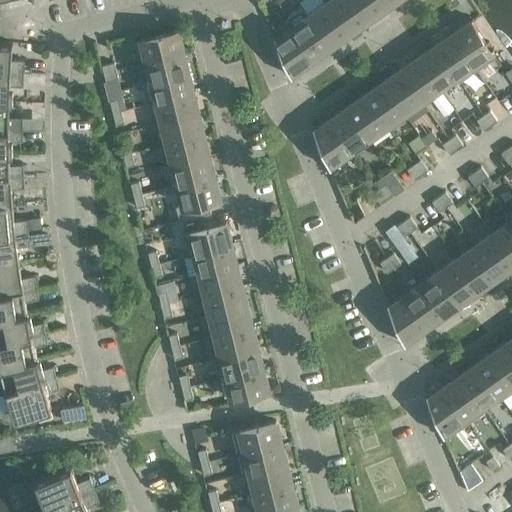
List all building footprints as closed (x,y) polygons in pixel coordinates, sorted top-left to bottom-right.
[(365,21),(350,0),(329,0),(326,3),(347,33),(365,21)] [(383,8),(376,0),(350,0),(365,21),(383,8)] [(376,0),(383,8),(394,0),(376,0)] [(347,33),(326,3),(308,15),(330,45),(347,33)] [(308,15),(293,26),(292,27),(313,57),(330,45),(308,15)] [(473,18),(451,33),(477,70),(495,56),(491,51),(494,49),(493,47),(490,50),(470,21),(473,19),(473,18)] [(291,73),(313,57),(292,27),(293,26),(289,20),(272,31),(291,76),(293,76),(291,73)] [(141,65),(148,63),(147,62),(183,53),(177,27),(176,28),(177,31),(143,40),(142,36),(141,36),(142,40),(135,42),(141,65)] [(477,70),(451,33),(434,45),(456,75),(455,76),(459,82),(477,70)] [(0,41),(0,71),(24,73),(25,60),(11,59),(12,42),(0,41)] [(456,75),(434,45),(418,57),(439,87),(455,76),(456,75)] [(188,73),(183,53),(147,62),(148,63),(152,82),(188,73)] [(439,87),(418,57),(400,69),(421,100),(439,87)] [(102,65),(104,73),(116,70),(114,62),(102,65)] [(421,100),(400,69),(382,82),(404,112),(421,100)] [(118,78),(116,70),(104,73),(106,81),(118,78)] [(24,73),(0,71),(0,100),(9,101),(10,85),(23,86),(24,73)] [(193,92),(188,73),(152,82),(157,102),(193,92)] [(404,112),(382,82),(365,94),(386,125),(404,112)] [(199,113),(193,92),(157,102),(163,123),(199,113)] [(386,125),(365,94),(347,107),(369,137),(386,125)] [(110,101),(113,113),(121,111),(118,99),(110,101)] [(9,101),(0,100),(0,129),(23,130),(23,117),(9,116),(9,101)] [(369,137),(347,107),(330,118),(352,149),(369,137)] [(124,123),(121,111),(113,113),(116,125),(124,123)] [(491,112),(485,116),(492,127),(499,122),(491,112)] [(204,134),(199,113),(163,123),(168,143),(204,134)] [(492,127),(485,116),(478,121),(485,131),(492,127)] [(352,149),(330,118),(315,129),(314,126),(313,126),(330,168),(331,167),(330,164),(352,149)] [(23,140),(23,130),(0,129),(0,152),(9,153),(9,141),(23,140)] [(422,137),(427,144),(437,137),(432,130),(422,137)] [(209,155),(204,134),(168,143),(173,164),(209,155)] [(457,136),(450,141),(458,151),(464,146),(457,136)] [(121,143),(124,155),(132,153),(129,140),(121,143)] [(458,151),(450,141),(444,145),(451,156),(458,151)] [(511,157),(511,153),(507,146),(500,150),(507,161),(511,157)] [(10,164),(9,153),(0,152),(0,175),(24,175),(24,164),(10,164)] [(135,165),(132,153),(124,155),(127,167),(135,165)] [(214,175),(209,155),(173,164),(178,184),(214,175)] [(422,161),(415,165),(422,176),(429,171),(422,161)] [(422,176),(415,165),(408,170),(416,180),(422,176)] [(480,165),(473,169),(481,180),(487,175),(480,165)] [(481,180),(473,169),(467,174),(474,184),(481,180)] [(25,188),(24,175),(0,175),(0,205),(12,204),(11,189),(25,188)] [(220,197),(214,175),(178,184),(183,204),(176,206),(180,220),(211,212),(208,200),(220,197)] [(131,183),(134,195),(142,193),(139,181),(131,183)] [(387,185),(381,190),(388,200),(395,195),(387,185)] [(388,200),(381,190),(374,194),(381,205),(388,200)] [(444,190),(438,194),(445,205),(451,200),(444,190)] [(145,205),(142,193),(134,195),(137,207),(145,205)] [(445,205),(438,194),(431,199),(438,210),(445,205)] [(14,220),(12,204),(0,205),(0,235),(29,232),(28,219),(14,220)] [(409,215),(402,219),(410,230),(416,225),(409,215)] [(185,220),(187,228),(195,226),(193,218),(185,220)] [(41,219),(28,220),(29,231),(42,230),(41,219)] [(410,230),(402,219),(396,224),(403,234),(410,230)] [(511,224),(510,221),(508,221),(492,233),(511,262),(511,224)] [(189,256),(196,255),(195,253),(231,244),(226,222),(183,233),(189,256)] [(30,245),(29,232),(0,235),(0,264),(19,262),(17,246),(30,245)] [(511,264),(511,262),(492,233),(474,246),(495,276),(511,264)] [(236,264),(231,244),(195,253),(196,255),(200,273),(236,264)] [(495,276),(474,246),(456,258),(478,289),(495,276)] [(148,252),(151,264),(159,262),(156,250),(148,252)] [(393,252),(387,257),(394,267),(401,263),(393,252)] [(394,267),(387,257),(380,262),(388,272),(394,267)] [(478,289),(456,258),(438,271),(460,301),(478,289)] [(21,277),(19,262),(0,264),(0,294),(37,288),(35,275),(21,277)] [(162,274),(159,262),(151,264),(154,276),(162,274)] [(242,285),(236,264),(200,273),(206,294),(242,285)] [(460,301),(438,271),(422,282),(443,313),(460,301)] [(443,313),(422,282),(405,294),(426,325),(443,313)] [(247,306),(242,285),(206,294),(211,315),(247,306)] [(39,299),(37,288),(0,294),(0,318),(28,313),(25,301),(39,299)] [(158,293),(161,305),(169,303),(166,291),(158,293)] [(426,325),(405,294),(390,305),(388,302),(387,302),(405,344),(406,343),(405,340),(426,325)] [(173,315),(169,303),(161,305),(164,317),(173,315)] [(252,327),(247,306),(211,315),(216,336),(252,327)] [(30,324),(28,313),(0,318),(0,342),(46,332),(43,322),(30,324)] [(257,348),(252,327),(216,336),(221,355),(221,357),(257,348)] [(48,343),(46,332),(0,342),(0,364),(1,366),(37,357),(35,346),(48,343)] [(169,335),(172,347),(180,345),(177,333),(169,335)] [(511,338),(494,350),(511,376),(511,338)] [(183,357),(180,345),(172,347),(175,359),(183,357)] [(262,367),(257,348),(221,357),(221,355),(214,357),(220,380),(227,378),(226,376),(262,367)] [(511,376),(494,350),(477,362),(499,393),(497,393),(502,399),(511,392),(511,376)] [(40,369),(37,357),(1,366),(6,389),(56,376),(54,365),(40,369)] [(499,393),(477,362),(461,374),(482,404),(483,404),(497,393),(499,393)] [(268,389),(262,367),(226,376),(227,378),(232,399),(268,389)] [(179,376),(182,388),(190,386),(187,374),(179,376)] [(482,404),(461,374),(444,386),(469,422),(487,409),(483,404),(482,404)] [(60,388),(56,376),(6,389),(15,419),(51,408),(47,392),(60,388)] [(193,398),(190,386),(182,388),(185,400),(193,398)] [(469,422),(444,386),(429,396),(427,393),(426,394),(445,439),(469,422)] [(83,406),(63,409),(64,422),(85,419),(83,406)] [(233,431),(238,453),(281,442),(276,420),(233,431)] [(286,462),(281,442),(238,453),(244,474),(251,473),(250,471),(286,462)] [(511,457),(511,446),(510,444),(503,448),(510,459),(511,457)] [(198,450),(201,462),(209,460),(206,448),(198,450)] [(493,455),(486,460),(493,471),(500,466),(493,455)] [(212,472),(209,460),(201,462),(204,474),(212,472)] [(291,483),(286,462),(250,471),(251,473),(255,492),(291,483)] [(461,472),(468,489),(483,479),(472,464),(461,472)] [(35,480),(47,509),(95,489),(90,477),(77,482),(71,466),(35,480)] [(264,511),(297,504),(291,483),(255,492),(260,511),(264,511)] [(100,501),(95,489),(47,509),(48,511),(89,511),(87,506),(100,501)] [(208,491),(211,503),(219,501),(216,489),(208,491)] [(222,511),(219,501),(211,503),(213,511),(222,511)]
